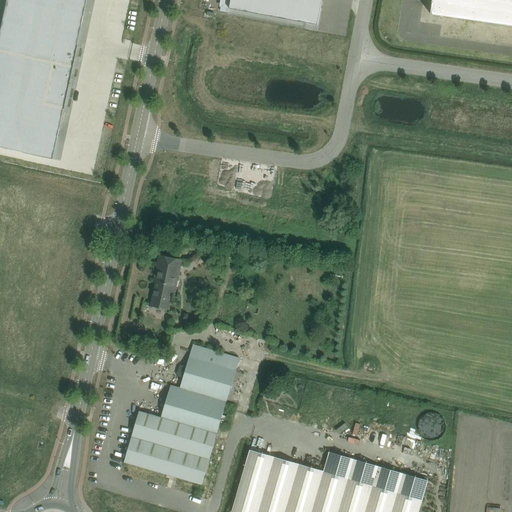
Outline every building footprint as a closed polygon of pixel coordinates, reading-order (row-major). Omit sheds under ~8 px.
[(6,0),(0,30),(0,141),(53,152),(87,0),(6,0)] [(230,0),(229,8),(306,23),(317,25),(321,0),(230,0)] [(511,0),(432,0),(430,15),(511,26),(511,0)] [(156,282),(151,305),(168,309),(173,286),(176,287),(182,260),(159,255),(153,282),(156,282)] [(202,485),(227,400),(239,359),(193,345),(180,387),(179,387),(179,388),(170,385),(161,417),(139,411),(124,462),(202,485)] [(418,511),(428,481),(329,452),(323,471),(249,450),(231,511),(418,511)]
